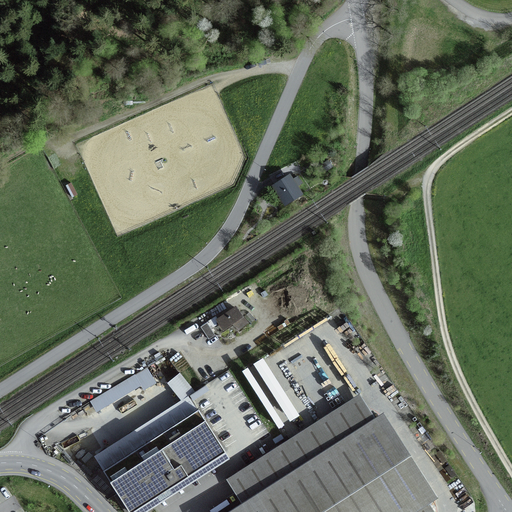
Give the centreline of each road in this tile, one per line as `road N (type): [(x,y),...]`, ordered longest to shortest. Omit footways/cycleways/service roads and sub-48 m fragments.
road 1 (residential): [(358,18),(320,37),(301,66),(248,193),(213,252),(0,393)]
road 2 (tertiary): [(504,511),(402,346),(359,256),(354,202),(366,102),(358,18)]
road 3 (track): [(511,475),(447,346),(426,196),(431,171),(511,112)]
road 4 (track): [(301,66),(243,66),(0,160)]
